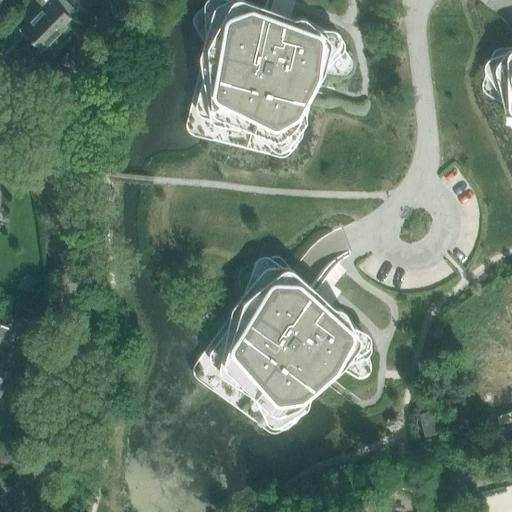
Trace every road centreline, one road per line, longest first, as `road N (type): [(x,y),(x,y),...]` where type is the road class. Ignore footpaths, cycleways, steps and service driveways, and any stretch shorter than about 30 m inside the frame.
road 1 (residential): [(23,500),(36,483),(70,305),(58,207),(33,128)]
road 2 (residential): [(33,128),(125,0)]
road 3 (residential): [(385,511),(511,473)]
